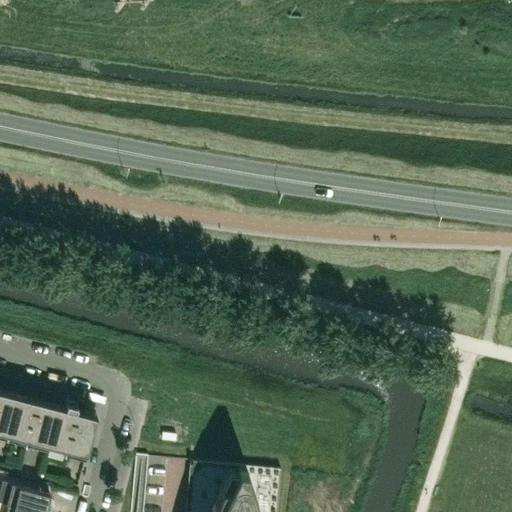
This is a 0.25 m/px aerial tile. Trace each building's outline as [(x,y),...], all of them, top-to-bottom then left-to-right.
[(0,435),(11,438),(23,393),(5,388),(0,406),(0,435)] [(29,443),(41,398),(23,393),(11,438),(29,443)] [(47,447),(59,403),(41,398),(29,443),(47,447)] [(66,452),(77,407),(59,403),(47,447),(66,452)] [(84,457),(96,412),(77,407),(66,452),(84,457)] [(275,511),(280,466),(191,458),(185,511),(275,511)] [(44,511),(50,491),(11,481),(6,501),(44,511)] [(44,511),(6,501),(2,511),(44,511)]
